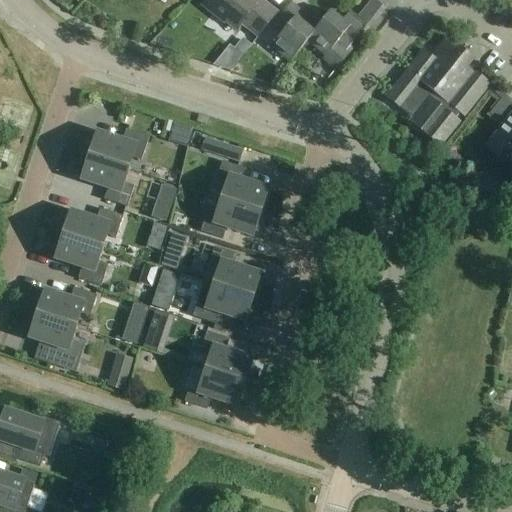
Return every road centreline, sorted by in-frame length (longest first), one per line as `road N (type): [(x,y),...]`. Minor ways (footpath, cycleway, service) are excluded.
road 1 (residential): [(350,464),(267,436),(294,353),(289,291),(307,252),(298,204),(327,134)]
road 2 (unclassified): [(350,464),(396,301),(400,252),(376,180),(327,134)]
road 3 (unclassified): [(327,134),(78,52)]
road 4 (residential): [(0,288),(78,52)]
road 5 (residential): [(327,134),(424,0)]
road 6 (unclassified): [(489,511),(350,464)]
